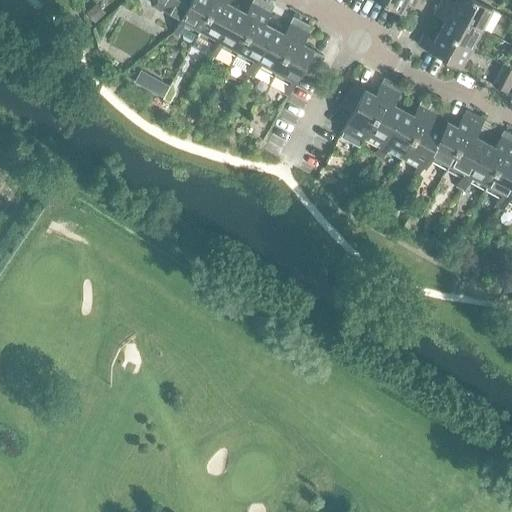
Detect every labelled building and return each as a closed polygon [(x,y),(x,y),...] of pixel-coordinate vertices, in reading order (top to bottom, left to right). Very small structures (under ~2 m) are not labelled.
[(151,0),(153,3),(181,19),(191,0),(151,0)] [(191,0),(181,19),(173,33),(177,36),(179,32),(183,34),(183,39),(188,41),(193,40),(194,40),(197,35),(216,0),(191,0)] [(228,0),(216,0),(197,35),(212,43),(207,52),(211,54),(236,8),(227,3),(228,0)] [(252,0),(246,13),(236,8),(211,54),(215,56),(220,47),(235,56),(265,1),(263,0),(252,0)] [(418,0),(376,0),(405,15),(410,5),(415,7),(418,0)] [(441,0),(439,6),(481,29),(492,9),(475,0),(455,0),(454,2),(450,0),(441,0)] [(274,6),(265,1),(235,56),(250,64),(245,72),(249,75),(274,29),(265,24),(274,6)] [(97,3),(86,14),(94,24),(106,13),(97,3)] [(481,29),(439,6),(434,15),(444,21),(439,30),(471,48),(481,29)] [(274,29),(249,75),(253,77),(258,68),(273,76),(303,21),(293,16),(284,34),(274,29)] [(303,21),(273,76),(288,84),(283,93),(288,96),(301,71),(305,73),(312,77),(324,55),(302,44),(312,27),(303,21)] [(471,48),(439,30),(434,40),(423,34),(418,45),(460,67),(471,48)] [(511,69),(502,64),(491,84),(506,92),(511,80),(511,69)] [(153,77),(147,88),(163,96),(169,85),(153,77)] [(364,137),(393,82),(384,77),(375,95),(354,83),(342,105),(353,110),(339,135),(359,145),(364,137)] [(393,82),(364,137),(379,145),(374,154),(378,156),(403,110),(393,105),(403,87),(393,82)] [(403,110),(378,156),(382,158),(387,149),(402,157),(431,103),(422,98),(413,115),(403,110)] [(441,108),(431,103),(402,157),(417,165),(412,174),(417,177),(422,167),(441,131),(431,125),(441,108)] [(441,131),(422,167),(426,169),(431,161),(446,169),(475,114),(466,109),(456,127),(446,121),(441,131)] [(485,119),(475,114),(446,169),(461,177),(456,186),(460,188),(485,142),(475,137),(485,119)] [(485,142),(460,188),(464,190),(469,181),(484,189),(511,136),(511,133),(504,129),(494,147),(485,142)] [(511,136),(484,189),(499,197),(494,206),(498,208),(511,182),(511,136)] [(511,182),(498,208),(502,210),(507,202),(511,204),(511,182)] [(475,250),(468,264),(486,274),(494,260),(475,250)]
